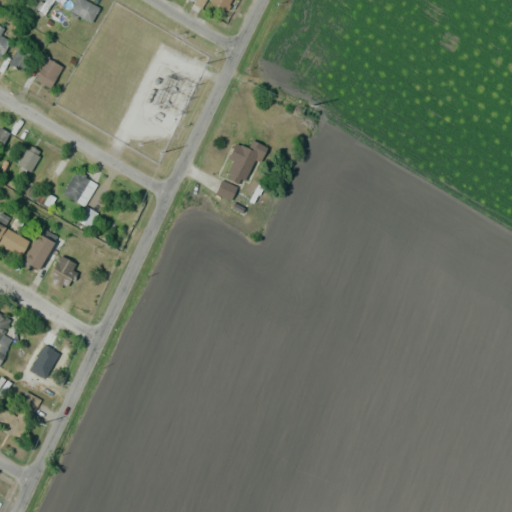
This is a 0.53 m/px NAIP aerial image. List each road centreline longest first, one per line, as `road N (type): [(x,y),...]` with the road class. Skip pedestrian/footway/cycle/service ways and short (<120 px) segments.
road 1 (residential): [(36,481),(266,0)]
road 2 (residential): [(0,93),(173,192)]
road 3 (residential): [(0,274),(105,334)]
